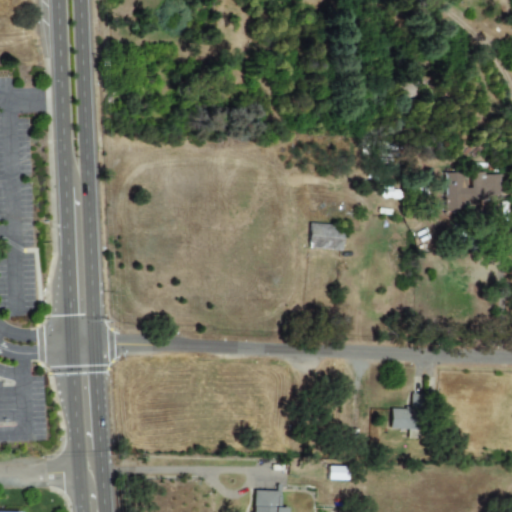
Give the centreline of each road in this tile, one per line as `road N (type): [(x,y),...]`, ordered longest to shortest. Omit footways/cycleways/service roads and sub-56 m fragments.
road 1 (residential): [(102,342),(511,357)]
road 2 (primary): [(102,342),(85,0)]
road 3 (primary): [(51,0),(59,186)]
road 4 (primary): [(111,511),(102,342)]
road 5 (primary): [(57,353),(75,511)]
road 6 (primary): [(59,186),(56,331)]
